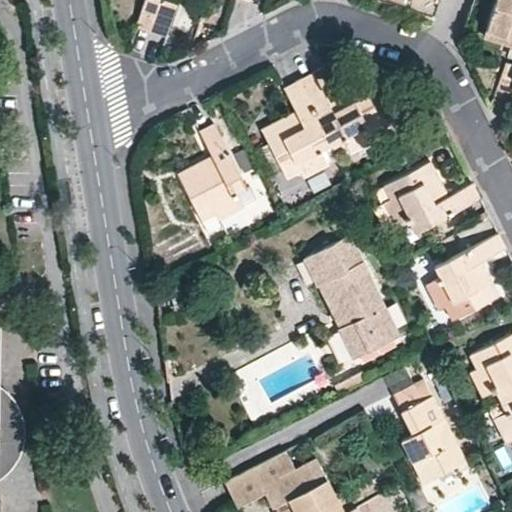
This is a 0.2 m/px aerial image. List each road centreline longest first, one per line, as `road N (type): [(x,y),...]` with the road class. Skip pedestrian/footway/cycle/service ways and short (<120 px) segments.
road 1 (residential): [(511,205),(431,59),(330,18),(298,22),(158,90),(89,102)]
road 2 (tertiary): [(171,511),(137,410),(89,102)]
